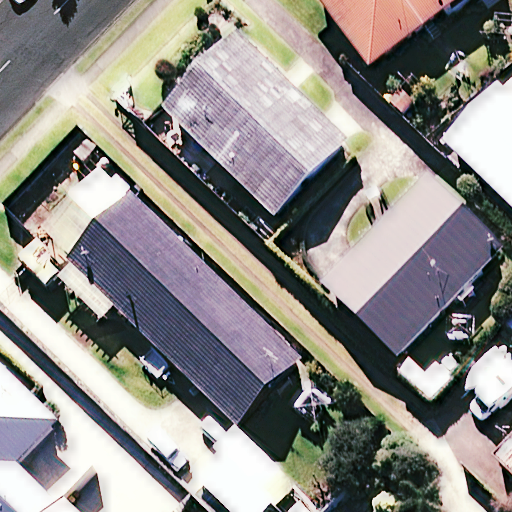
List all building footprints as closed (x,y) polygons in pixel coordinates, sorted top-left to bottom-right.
[(483,0),(315,0),(312,3),(373,84),(483,0)] [(351,156),(240,48),(166,124),(277,232),(351,156)] [(511,91),(448,157),(511,218),(511,91)] [(53,301),(61,293),(102,333),(117,319),(239,440),(310,368),(197,256),(116,176),(23,271),(53,301)] [(456,312),(463,319),(479,303),(472,296),(502,265),(426,192),(324,299),(400,371),(456,312)] [(27,404),(0,377),(0,511),(193,511),(189,508),(56,375),(27,404)] [(284,511),(300,497),(246,444),(196,494),(214,511),(284,511)] [(511,461),(500,474),(511,485),(511,461)]
